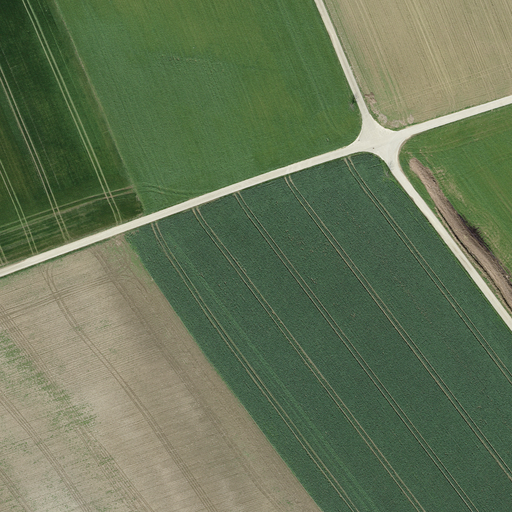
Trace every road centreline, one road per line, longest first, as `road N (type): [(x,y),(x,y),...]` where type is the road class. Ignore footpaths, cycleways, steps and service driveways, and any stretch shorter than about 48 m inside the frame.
road 1 (track): [(0,272),(511,100)]
road 2 (track): [(511,328),(394,171),(322,0)]
